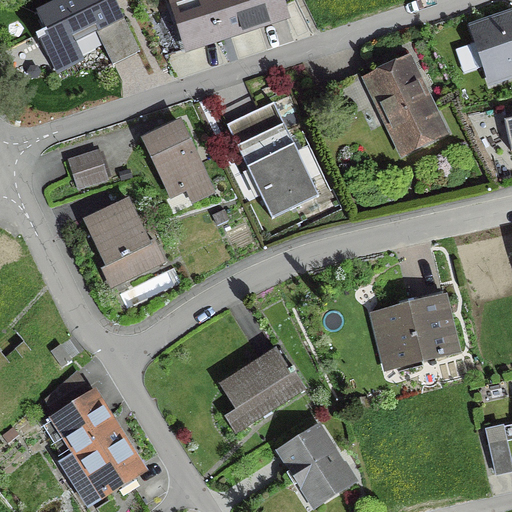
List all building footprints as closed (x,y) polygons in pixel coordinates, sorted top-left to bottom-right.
[(94,33),(110,65),(137,52),(111,0),(64,0),(35,15),(43,32),(34,36),(36,41),(41,39),(48,54),(45,56),(46,57),(94,33)] [(173,5),(171,5),(185,49),(257,25),(253,15),(279,6),(277,0),(201,0),(174,9),(173,5)] [(511,74),(511,14),(472,28),(490,81),(511,74)] [(400,154),(441,134),(406,61),(370,78),(391,120),(385,123),(400,154)] [(269,220),(316,197),(271,104),(254,113),(257,119),(230,132),(227,126),(225,127),(269,220)] [(511,151),(511,118),(502,121),(509,152),(511,151)] [(204,179),(178,125),(142,142),(168,196),(204,179)] [(105,180),(95,152),(67,161),(76,190),(105,180)] [(103,268),(105,267),(114,285),(125,280),(126,280),(162,263),(152,242),(147,244),(128,204),(109,213),(110,215),(84,228),(103,268)] [(394,367),(455,352),(441,298),(381,313),(394,367)] [(29,351),(21,342),(12,350),(20,359),(29,351)] [(69,362),(58,346),(48,352),(60,368),(69,362)] [(233,410),(222,417),(233,434),(251,423),(250,422),(302,389),(302,390),(304,389),(292,372),(294,371),(291,367),(287,370),(278,356),(241,379),(237,373),(217,385),(233,410)] [(43,401),(53,419),(87,397),(73,374),(43,401)] [(105,497),(104,494),(138,472),(111,430),(112,430),(90,395),(87,397),(53,419),(41,427),(63,461),(59,463),(87,508),(105,497)] [(503,442),(500,428),(485,431),(488,445),(503,442)] [(332,460),(333,457),(316,430),(280,454),(298,482),(308,485),(318,500),(351,479),(343,467),(336,466),(332,460)]
